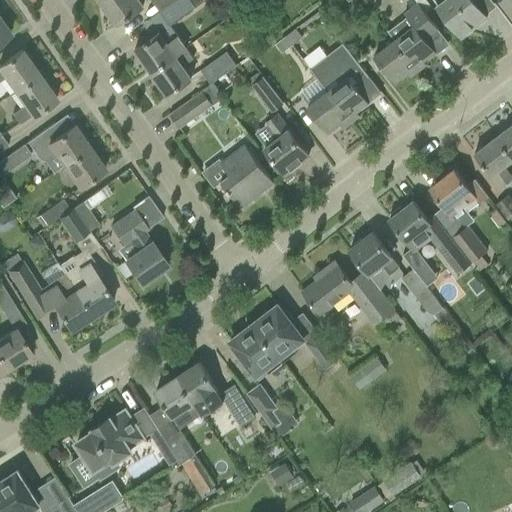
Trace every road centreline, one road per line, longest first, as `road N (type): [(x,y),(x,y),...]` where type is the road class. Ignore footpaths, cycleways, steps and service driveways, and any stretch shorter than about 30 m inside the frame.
road 1 (residential): [(238,275),(511,64)]
road 2 (residential): [(238,275),(46,0)]
road 3 (residential): [(0,432),(238,275)]
